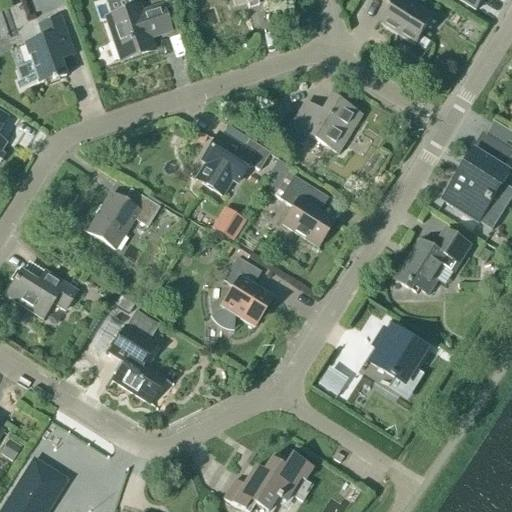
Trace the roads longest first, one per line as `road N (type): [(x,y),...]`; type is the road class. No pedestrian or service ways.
road 1 (residential): [(0,231),(66,138),(328,46)]
road 2 (residential): [(281,395),(446,126)]
road 3 (residential): [(0,364),(144,445),(167,445),(281,395)]
road 4 (residential): [(446,126),(328,46)]
road 5 (residential): [(281,395),(394,470)]
road 6 (residential): [(446,126),(511,20)]
